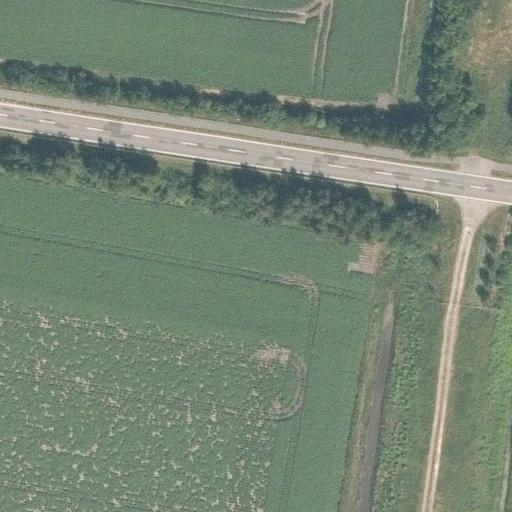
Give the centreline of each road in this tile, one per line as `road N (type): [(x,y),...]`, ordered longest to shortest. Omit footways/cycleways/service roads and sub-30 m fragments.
road 1 (tertiary): [(0,114),(511,193)]
road 2 (track): [(472,187),(427,511)]
